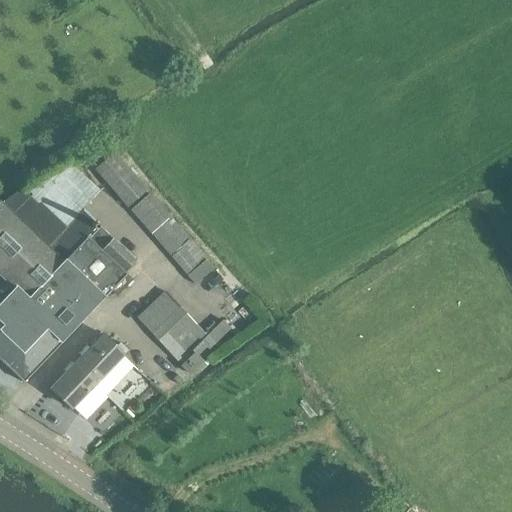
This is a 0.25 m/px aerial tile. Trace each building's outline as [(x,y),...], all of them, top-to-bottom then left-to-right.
[(134,202),(146,191),(114,154),(95,170),(110,187),(116,181),(134,202)] [(26,193),(9,212),(0,204),(0,360),(24,383),(108,295),(111,291),(117,296),(135,277),(126,268),(135,259),(83,211),(102,191),(72,163),(26,193)] [(171,257),(190,241),(149,194),(130,211),(171,257)] [(137,319),(161,345),(181,366),(190,375),(196,368),(196,369),(203,362),(197,356),(206,347),(201,342),(207,336),(181,309),(165,293),(137,319)] [(72,409),(107,373),(118,383),(134,367),(123,356),(124,356),(102,335),(50,390),(72,409)] [(177,375),(173,379),(178,385),(183,381),(177,375)]
